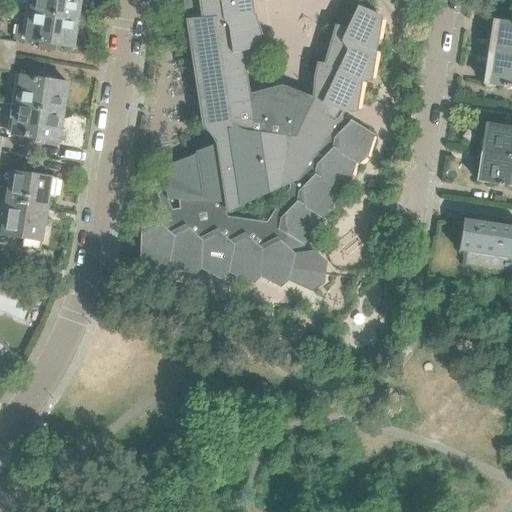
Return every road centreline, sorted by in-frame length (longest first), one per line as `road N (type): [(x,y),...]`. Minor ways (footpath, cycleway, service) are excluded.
road 1 (residential): [(0,434),(66,341),(87,285),(133,0)]
road 2 (residential): [(409,232),(444,0)]
